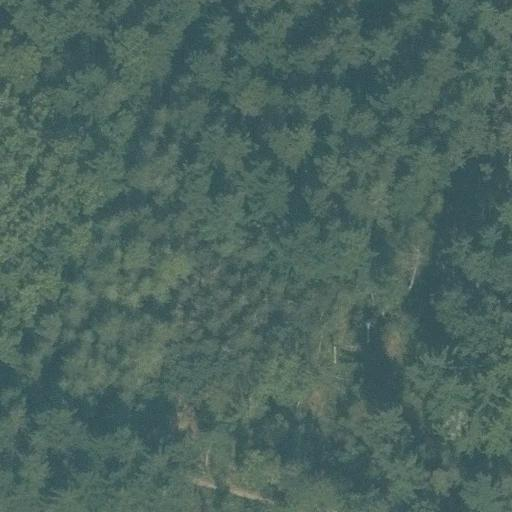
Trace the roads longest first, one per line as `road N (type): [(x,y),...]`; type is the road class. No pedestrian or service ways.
road 1 (track): [(0,423),(219,0)]
road 2 (track): [(270,511),(0,432)]
